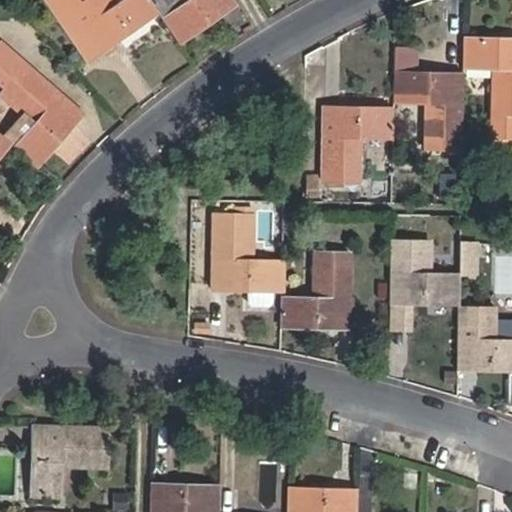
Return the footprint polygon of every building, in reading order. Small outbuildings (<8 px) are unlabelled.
[(65,0),(44,0),(42,2),(85,62),(101,50),(65,0)] [(65,0),(101,50),(158,12),(149,0),(122,0),(116,4),(112,0),(65,0)] [(180,45),(237,5),(233,0),(186,0),(162,18),(180,45)] [(511,38),(462,37),(461,69),(493,70),(492,114),(511,114),(511,38)] [(16,148),(39,167),(83,117),(0,43),(0,83),(6,88),(1,94),(35,126),(16,148)] [(394,57),(394,72),(393,103),(423,103),(423,149),(460,150),(461,73),(406,72),(407,57),(394,57)] [(325,107),(324,184),(362,185),(363,139),(393,139),(393,107),(325,107)] [(318,127),(318,115),(309,115),(309,127),(318,127)] [(0,155),(11,143),(0,133),(0,155)] [(435,198),(453,198),(454,182),(436,182),(435,198)] [(215,213),(213,290),(280,292),(281,260),(252,260),(252,206),(236,206),(236,213),(215,213)] [(480,241),(460,240),(459,276),(479,276),(480,241)] [(392,303),(415,303),(457,304),(457,274),(430,273),(429,242),(393,241),(392,303)] [(280,326),(349,328),(351,252),(313,251),(312,296),(280,296),(280,326)] [(250,293),(250,305),(273,305),(273,293),(250,293)] [(415,327),(415,303),(392,303),(391,327),(415,327)] [(456,370),(511,371),(511,339),(497,340),(497,307),(457,307),(456,370)] [(32,427),(29,495),(62,496),(62,466),(107,467),(109,429),(32,427)] [(217,511),(219,484),(151,483),(150,511),(217,511)] [(355,511),(356,489),(288,487),(287,511),(355,511)] [(115,509),(130,509),(130,491),(114,492),(115,509)]
